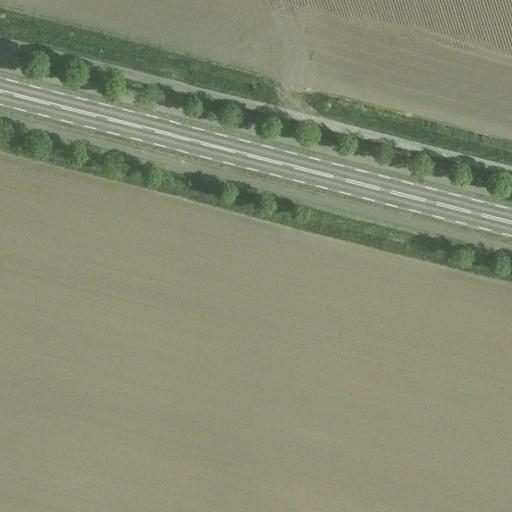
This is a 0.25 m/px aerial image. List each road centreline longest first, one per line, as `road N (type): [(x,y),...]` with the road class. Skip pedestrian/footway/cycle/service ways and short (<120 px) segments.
road 1 (primary): [(511,224),(0,92)]
road 2 (unclassified): [(0,44),(511,173)]
